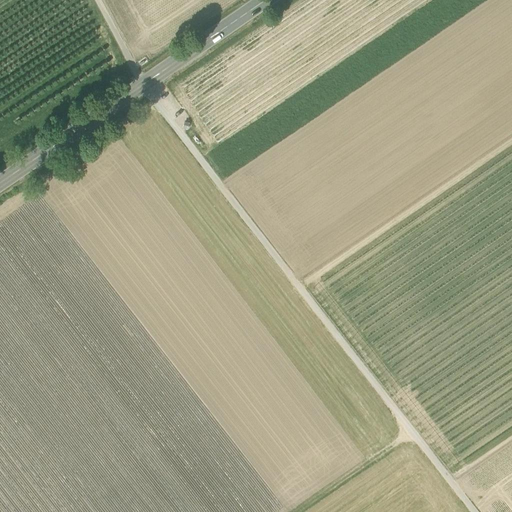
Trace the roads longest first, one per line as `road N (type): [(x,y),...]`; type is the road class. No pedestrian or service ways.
road 1 (track): [(98,0),(141,83),(474,511)]
road 2 (primary): [(265,0),(0,182)]
road 3 (track): [(300,511),(413,433)]
